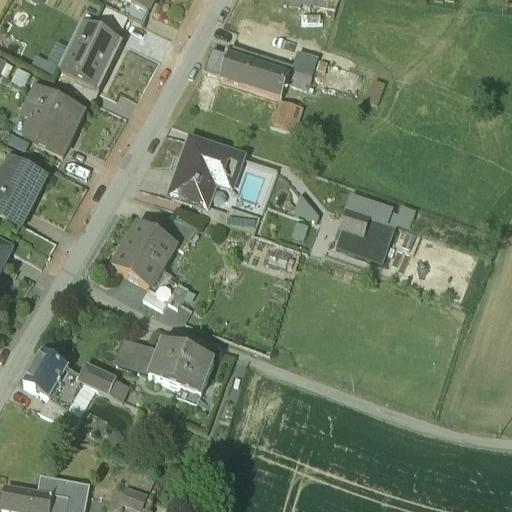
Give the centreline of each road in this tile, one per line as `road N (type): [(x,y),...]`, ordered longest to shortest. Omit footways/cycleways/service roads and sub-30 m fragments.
road 1 (unclassified): [(130,311),(383,408),(511,439)]
road 2 (residential): [(51,273),(221,0)]
